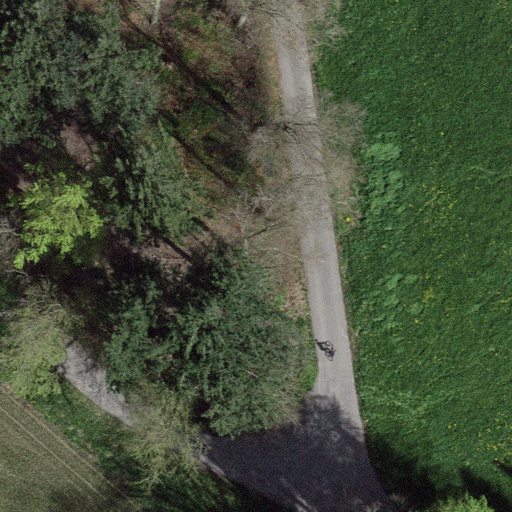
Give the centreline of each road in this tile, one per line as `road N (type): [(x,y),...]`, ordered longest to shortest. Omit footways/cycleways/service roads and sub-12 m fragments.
road 1 (unclassified): [(276,0),(340,422),(380,511)]
road 2 (track): [(352,511),(252,474),(116,401),(0,297)]
